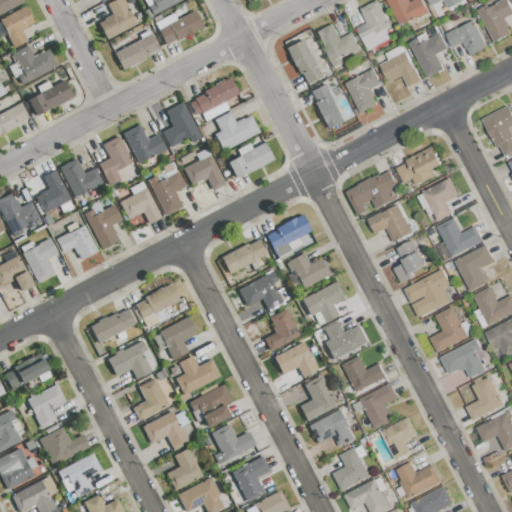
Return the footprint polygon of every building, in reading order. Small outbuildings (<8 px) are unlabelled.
[(20,0),(0,0),(0,12),(22,3),(20,0)] [(113,0),(106,4),(111,15),(97,21),(105,39),(135,24),(122,0),(113,0)] [(151,14),(181,0),(150,0),(152,3),(147,5),(151,14)] [(365,22),(355,27),(365,49),(389,39),(384,28),(389,26),(376,0),(359,8),(365,22)] [(387,0),(397,24),(426,12),(421,0),(410,0),(407,1),(406,0),(387,0)] [(426,0),(429,5),(439,0),(442,0),(446,8),(462,0),(426,0)] [(503,17),(511,12),(511,11),(506,0),(498,0),(478,10),(493,41),(510,33),(503,17)] [(31,24),(26,9),(0,18),(0,28),(7,49),(25,42),(20,29),(31,24)] [(202,29),(194,9),(156,25),(164,45),(202,29)] [(450,46),(463,42),(468,53),(484,48),(475,21),(445,31),(450,46)] [(315,32),(332,67),(342,62),(339,57),(358,48),(350,32),(338,38),(331,24),(315,32)] [(435,53),(446,49),(439,31),(410,43),(424,77),(442,70),(435,53)] [(120,69),(158,51),(150,35),(112,52),(120,69)] [(320,77),(301,40),(285,48),(304,85),(320,77)] [(48,49),(31,57),(26,46),(11,53),(20,73),(15,74),(19,83),(55,67),(48,49)] [(419,81),(403,49),(377,62),(387,82),(401,75),(407,87),(419,81)] [(375,105),(369,87),(378,84),(372,70),(345,80),(357,112),(375,105)] [(199,121),(227,108),(224,100),(236,94),(229,79),(189,98),(199,121)] [(71,98),(62,80),(25,99),(33,116),(71,98)] [(308,91),(326,129),(343,121),(325,83),(308,91)] [(164,110),(171,127),(161,131),(167,147),(188,137),(190,142),(198,138),(182,102),(164,110)] [(0,112),(0,132),(26,120),(19,104),(0,112)] [(511,151),(511,135),(508,126),(511,124),(511,115),(508,106),(482,117),(500,156),(511,151)] [(249,115),(233,123),(228,112),(213,120),(219,132),(213,135),(221,151),(258,133),(249,115)] [(164,151),(158,134),(144,139),(139,126),(122,132),(134,163),(164,151)] [(101,144),(107,158),(97,163),(107,185),(119,180),(114,170),(130,163),(117,136),(101,144)] [(225,160),(233,178),(271,161),(264,143),(225,160)] [(431,176),(428,170),(441,165),(433,147),(394,165),(402,182),(411,178),(414,184),(431,176)] [(197,160),(181,168),(189,186),(205,178),(211,190),(223,184),(206,149),(194,154),(197,160)] [(81,173),(75,159),(57,167),(71,197),(100,184),(93,168),(81,173)] [(183,187),(174,167),(146,180),(163,215),(180,207),(173,192),(183,187)] [(41,176),(47,189),(33,196),(41,213),(68,200),(54,170),(41,176)] [(356,214),(366,210),(362,203),(371,199),(375,208),(395,199),(391,188),(395,185),(388,170),(345,189),(356,214)] [(420,191),(434,221),(451,213),(445,201),(458,195),(449,178),(420,191)] [(146,223),(158,218),(143,183),(130,188),(132,195),(118,201),(125,219),(141,213),(146,223)] [(0,213),(10,236),(39,224),(30,202),(17,207),(11,193),(0,198),(0,213)] [(117,242),(109,224),(119,220),(112,203),(84,214),(98,249),(117,242)] [(366,218),(373,233),(386,228),(392,241),(410,233),(399,204),(366,218)] [(275,257),(302,245),(299,237),(308,232),(302,216),(265,231),(275,257)] [(436,226),(443,242),(438,245),(444,258),(481,240),(474,226),(460,233),(453,218),(436,226)] [(72,247),(78,260),(95,252),(83,225),(54,239),(61,253),(72,247)] [(45,259),(56,253),(48,238),(20,253),(35,283),(52,274),(45,259)] [(219,257),(227,273),(265,256),(257,239),(219,257)] [(392,268),(398,280),(425,267),(412,239),(395,247),(402,263),(392,268)] [(486,283),(478,266),(491,260),(484,245),(453,260),(469,291),(486,283)] [(299,289),(331,274),(323,257),(307,264),(302,253),(286,261),(299,289)] [(32,285),(16,255),(0,263),(0,285),(13,279),(19,292),(32,285)] [(448,301),(441,287),(449,284),(442,269),(403,288),(417,316),(448,301)] [(236,289),(244,306),(260,298),(265,310),(281,302),(268,274),(236,289)] [(302,297),(315,326),(336,316),(331,304),(344,298),(336,282),(302,297)] [(132,302),(139,318),(177,302),(170,286),(132,302)] [(511,312),(511,297),(510,294),(496,301),(489,287),(471,295),(485,325),(511,312)] [(466,337),(452,306),(434,315),(441,331),(428,337),(435,351),(466,337)] [(88,326),(96,343),(134,324),(125,307),(88,326)] [(267,318),(275,332),(262,339),(268,351),(298,336),(284,309),(267,318)] [(195,334),(187,317),(156,331),(169,361),(186,353),(180,341),(195,334)] [(511,352),(511,317),(484,331),(498,359),(511,352)] [(330,360),(367,343),(359,324),(342,332),(338,323),(318,332),(330,360)] [(447,374),(464,367),(468,376),(483,370),(478,357),(482,356),(476,339),(439,355),(447,374)] [(114,376),(130,369),(134,379),(149,372),(140,352),(144,350),(140,341),(105,357),(114,376)] [(314,372),(304,343),(272,355),(279,375),(297,368),(300,377),(314,372)] [(1,372),(9,388),(46,371),(39,354),(1,372)] [(176,363),(182,374),(173,378),(181,395),(218,377),(210,360),(195,367),(190,356),(176,363)] [(385,377),(378,363),(364,369),(358,356),(341,364),(353,392),(385,377)] [(305,421),(335,405),(320,376),(302,385),(310,400),(298,407),(305,421)] [(502,403),(487,376),(470,385),(478,399),(464,406),(471,420),(502,403)] [(131,407),(136,419),(166,407),(154,378),(136,386),(143,401),(131,407)] [(397,398),(390,383),(359,397),(373,428),(391,420),(384,404),(397,398)] [(39,429),(54,421),(49,409),(64,402),(55,385),(25,399),(39,429)] [(228,417),(222,404),(229,400),(223,385),(187,401),(192,413),(198,410),(205,427),(228,417)] [(307,425),(315,443),(332,435),(338,446),(354,438),(340,409),(307,425)] [(0,414),(0,450),(22,440),(8,411),(0,414)] [(511,445),(511,422),(507,411),(474,426),(482,441),(497,435),(503,449),(511,445)] [(171,450),(186,443),(172,412),(140,425),(148,443),(165,436),(171,450)] [(394,459),(408,452),(403,441),(416,434),(407,417),(380,431),(394,459)] [(254,446),(247,432),(233,438),(227,425),(209,433),(221,461),(254,446)] [(67,441),(61,427),(37,439),(49,466),(87,448),(81,435),(67,441)] [(339,490),(368,476),(354,447),(338,454),(344,466),(331,472),(339,490)] [(32,477),(19,448),(0,456),(0,479),(4,489),(32,477)] [(177,467),(164,473),(172,490),(200,477),(186,448),(171,456),(177,467)] [(511,469),(500,474),(508,491),(511,489),(511,453),(510,454),(511,457),(511,469)] [(55,470),(65,490),(70,487),(75,497),(91,489),(85,477),(99,470),(91,454),(55,470)] [(230,471),(244,503),(262,494),(254,477),(268,471),(261,457),(230,471)] [(432,464),(414,472),(410,462),(394,469),(406,497),(440,482),(432,464)] [(183,511),(202,503),(205,511),(212,511),(223,507),(208,478),(175,494),(183,511)] [(343,494),(350,509),(364,503),(368,511),(382,511),(388,509),(374,479),(343,494)] [(36,511),(47,511),(54,509),(40,480),(9,495),(17,511),(18,511),(33,505),(36,511)] [(452,503),(443,486),(410,502),(415,511),(435,511),(452,503)] [(279,511),(287,509),(280,491),(252,502),(255,511),(279,511)] [(121,511),(115,499),(102,506),(96,494),(81,502),(86,511),(121,511)]
